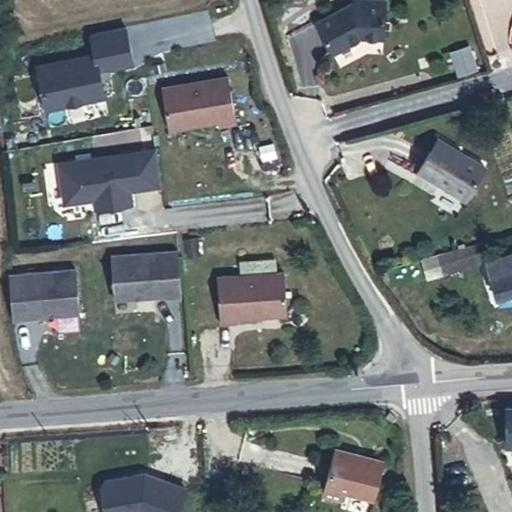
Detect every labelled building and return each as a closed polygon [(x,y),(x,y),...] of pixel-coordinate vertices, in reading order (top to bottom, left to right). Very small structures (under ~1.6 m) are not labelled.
[(385,0),(353,0),(353,2),(316,22),(333,54),(351,45),(350,44),(360,38),(384,39),(385,0)] [(141,69),(131,28),(89,36),(93,55),(41,64),(49,111),(112,101),(107,75),(141,69)] [(469,46),(451,53),(457,68),(475,61),(469,46)] [(229,78),(162,89),(169,129),(218,121),(218,125),(235,122),(229,78)] [(18,112),(7,113),(9,136),(21,135),(18,112)] [(465,201),(485,168),(438,140),(418,172),(465,201)] [(165,189),(159,148),(60,162),(66,207),(100,202),(101,215),(139,211),(137,193),(165,189)] [(188,257),(200,255),(198,238),(186,240),(188,257)] [(486,261),(497,298),(511,293),(511,252),(487,260),(482,243),(438,256),(443,275),(464,270),(464,267),(486,261)] [(181,295),(178,253),(111,257),(114,300),(181,295)] [(443,275),(438,256),(421,260),(427,280),(443,275)] [(80,313),(76,271),(9,276),(13,319),(80,313)] [(284,273),(218,278),(221,323),(238,322),(238,318),(287,315),(284,273)] [(397,418),(390,412),(384,418),(391,424),(397,418)] [(374,500),(384,462),(335,449),(322,496),(343,502),(345,492),(374,500)] [(143,473),(105,479),(100,484),(103,511),(176,511),(185,489),(143,473)]
